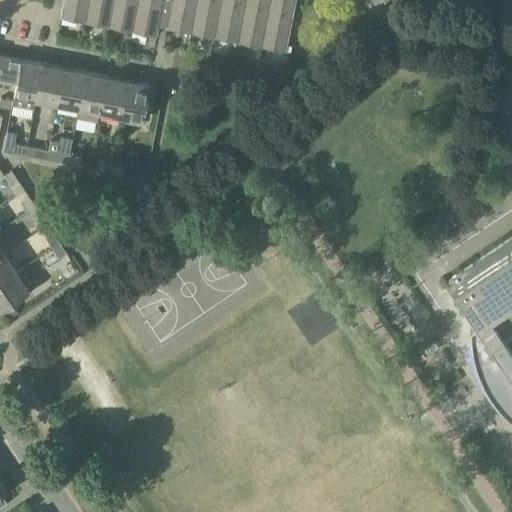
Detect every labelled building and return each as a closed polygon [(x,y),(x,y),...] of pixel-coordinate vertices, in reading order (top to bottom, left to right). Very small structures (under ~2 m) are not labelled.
[(64,0),(62,15),(77,18),(78,14),(86,15),(87,15),(89,0),(64,0)] [(114,0),(89,0),(87,15),(86,15),(85,20),(101,23),(102,18),(109,20),(111,20),(114,0)] [(138,0),(114,0),(111,20),(109,20),(108,25),(124,28),(125,23),(133,25),(134,25),(138,0)] [(158,35),(161,19),(164,0),(138,0),(134,25),(133,25),(132,30),(148,33),(149,28),(156,30),(155,34),(158,35)] [(164,0),(161,19),(168,20),(171,0),(164,0)] [(171,0),(168,20),(167,26),(183,29),(184,24),(191,25),(192,26),(197,0),(171,0)] [(221,0),(197,0),(192,26),(191,25),(190,30),(206,33),(207,28),(215,30),(216,30),(221,0)] [(221,0),(216,30),(215,30),(214,35),(230,38),(231,33),(238,34),(240,35),(246,0),(221,0)] [(246,0),(240,35),(238,34),(238,39),(254,42),(254,37),(262,39),(263,39),(270,1),(271,2),(271,0),(246,0)] [(263,39),(262,39),(261,44),(277,47),(278,42),(285,43),(284,48),(287,48),(296,1),(289,0),(282,0),(282,4),(271,2),(270,1),(263,39)] [(0,77),(17,81),(21,59),(0,55),(0,77)] [(14,98),(13,103),(34,108),(36,99),(43,63),(21,59),(17,81),(14,94),(14,95),(14,98)] [(43,63),(36,99),(58,103),(58,98),(59,97),(64,67),(43,63)] [(85,71),(64,67),(59,97),(58,98),(58,103),(79,106),(80,98),(80,97),(85,71)] [(106,75),(85,71),(80,97),(80,98),(79,106),(77,116),(98,120),(99,110),(102,97),(106,75)] [(128,79),(106,75),(102,97),(99,110),(100,110),(121,114),(124,96),(128,79)] [(150,83),(128,79),(124,96),(121,114),(144,119),(150,83)] [(0,105),(12,107),(13,103),(14,98),(1,96),(0,99),(0,105)] [(26,153),(28,144),(15,142),(13,151),(26,153)] [(28,144),(26,153),(47,158),(49,149),(28,144)] [(49,149),(47,158),(69,162),(70,153),(49,149)] [(70,153),(69,162),(81,164),(82,155),(70,153)] [(111,170),(113,161),(100,158),(98,167),(111,170)] [(113,161),(111,170),(123,172),(125,163),(113,161)] [(12,169),(4,174),(12,185),(19,180),(12,169)] [(29,210),(36,205),(29,194),(21,199),(29,210)] [(36,205),(29,210),(36,220),(43,215),(36,205)] [(42,231),(50,226),(47,223),(40,228),(42,231)] [(52,246),(60,240),(53,230),(45,235),(52,246)] [(511,235),(448,278),(477,321),(470,325),(470,330),(470,333),(471,338),(471,343),(472,348),(473,352),(474,357),(475,361),(476,364),(478,369),(480,374),(482,378),(484,382),(486,386),(490,391),(492,395),(495,399),(498,402),(502,407),(506,411),(511,415),(511,416),(511,235)] [(60,240),(52,246),(60,256),(67,251),(60,240)] [(0,280),(18,269),(6,250),(0,254),(0,280)] [(0,308),(39,283),(26,263),(18,269),(0,280),(0,308)]
